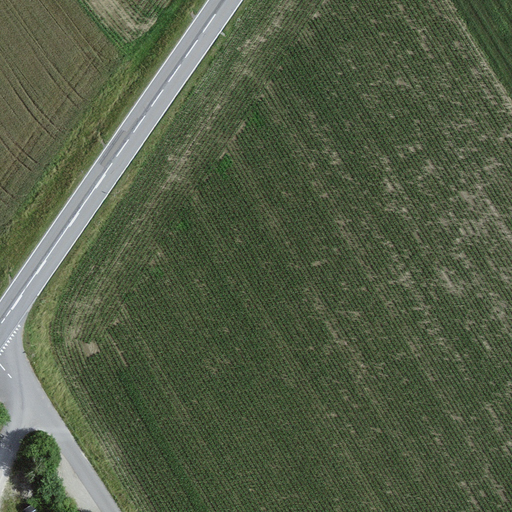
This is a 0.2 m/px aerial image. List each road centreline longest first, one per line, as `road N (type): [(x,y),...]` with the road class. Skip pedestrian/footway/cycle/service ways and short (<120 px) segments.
road 1 (secondary): [(0,326),(224,0)]
road 2 (track): [(0,336),(112,511)]
